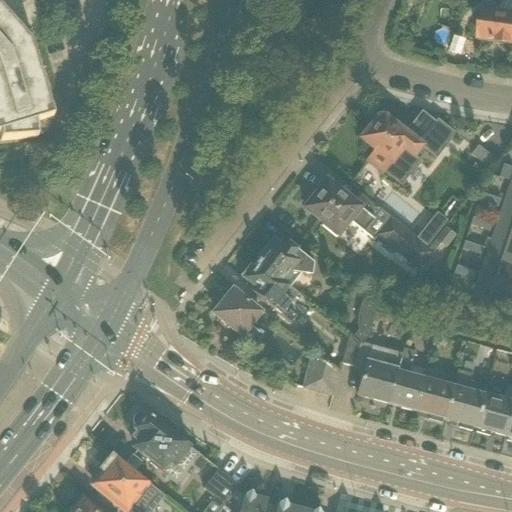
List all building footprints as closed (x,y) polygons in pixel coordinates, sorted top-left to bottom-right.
[(0,0),(0,134),(0,135),(0,142),(37,139),(36,124),(53,119),(30,44),(24,37),(49,15),(48,14),(53,11),(55,0),(0,0)] [(511,0),(505,0),(499,15),(483,12),(476,25),(476,26),(479,41),(511,44),(511,0)] [(403,43),(408,37),(403,32),(401,35),(398,38),(403,43)] [(363,133),(361,140),(374,151),(366,161),(383,175),(403,151),(413,159),(422,148),(420,146),(436,127),(422,115),(406,135),(384,117),(378,118),(370,128),(366,128),(363,133)] [(68,153),(68,143),(68,142),(23,145),(24,156),(68,153)] [(487,153),(480,161),(490,169),(496,160),(487,153)] [(508,183),(511,170),(511,168),(504,165),(499,180),(508,183)] [(350,222),(358,229),(373,241),(377,240),(378,239),(382,242),(381,244),(382,249),(389,255),(395,255),(396,253),(407,262),(407,267),(410,269),(427,248),(426,247),(416,239),(359,194),(352,203),(330,185),(321,196),(318,194),(305,210),(324,225),(322,228),(335,239),(350,222)] [(479,202),(482,203),(498,208),(501,200),(481,194),(479,202)] [(497,226),(511,231),(511,203),(505,201),(497,226)] [(416,239),(426,247),(447,222),(437,214),(416,239)] [(474,219),(472,227),(490,232),(493,225),(474,219)] [(511,258),(511,231),(497,226),(488,251),(511,258)] [(445,228),(436,240),(429,249),(427,248),(410,269),(410,270),(416,269),(421,273),(434,254),(433,254),(440,245),(446,250),(457,237),(445,228)] [(313,265),(297,252),(284,242),(280,247),(274,242),(267,250),(265,248),(257,258),(260,260),(258,262),(284,284),(284,283),(292,274),(311,277),(313,265)] [(484,249),(465,242),(462,250),(482,257),(484,249)] [(480,275),(511,285),(511,258),(488,251),(480,275)] [(254,288),(250,293),(245,289),(244,290),(290,326),(297,317),(288,309),(292,304),(285,297),(292,289),(284,283),(284,284),(258,262),(253,268),(250,266),(241,277),(254,288)] [(476,273),(457,267),(455,274),(473,281),(476,273)] [(472,300),(505,311),(511,290),(511,285),(480,275),(472,300)] [(242,337),(255,347),(262,337),(250,327),(260,314),(233,292),(230,294),(227,294),(223,300),(224,303),(214,315),(222,321),(221,322),(233,332),(234,331),(242,337)] [(360,343),(362,345),(363,344),(369,338),(378,307),(366,298),(362,304),(360,309),(358,317),(358,328),(359,330),(353,337),(360,343)] [(445,350),(449,337),(436,333),(432,346),(445,350)] [(362,345),(360,343),(359,344),(353,369),(365,372),(358,397),(389,406),(397,372),(402,355),(394,353),(370,358),(373,347),(363,344),(362,345)] [(423,379),(408,375),(415,353),(403,350),(402,355),(397,372),(389,406),(414,413),(423,379)] [(313,355),(303,389),(333,398),(339,375),(313,355)] [(464,362),(462,371),(473,374),(475,365),(464,362)] [(473,376),(458,371),(453,387),(454,388),(454,389),(445,421),(460,425),(459,429),(472,433),(473,429),(476,430),(485,396),(468,391),(473,376)] [(437,384),(439,378),(424,374),(423,379),(414,413),(429,417),(428,420),(441,424),(442,420),(445,421),(454,389),(454,388),(453,387),(437,384)] [(506,438),(511,414),(511,403),(485,396),(476,430),(476,433),(489,437),(490,434),(506,438)] [(165,477),(189,448),(147,414),(145,417),(143,416),(141,415),(139,415),(138,415),(137,416),(136,417),(135,418),(134,419),(133,421),(133,423),(133,424),(134,425),(134,426),(135,427),(136,428),(134,430),(137,433),(133,439),(138,443),(133,448),(150,461),(148,463),(165,477)] [(132,456),(124,466),(134,473),(142,463),(132,456)] [(105,474),(95,486),(126,511),(148,485),(134,473),(124,466),(124,465),(120,470),(109,462),(101,471),(105,474)] [(218,511),(227,501),(228,501),(238,488),(219,472),(204,490),(214,499),(203,511),(218,511)] [(264,511),(267,505),(268,502),(250,497),(249,501),(245,500),(246,496),(244,496),(241,509),(236,508),(228,501),(227,501),(218,511),(264,511)] [(96,511),(83,501),(73,511),(96,511)]
